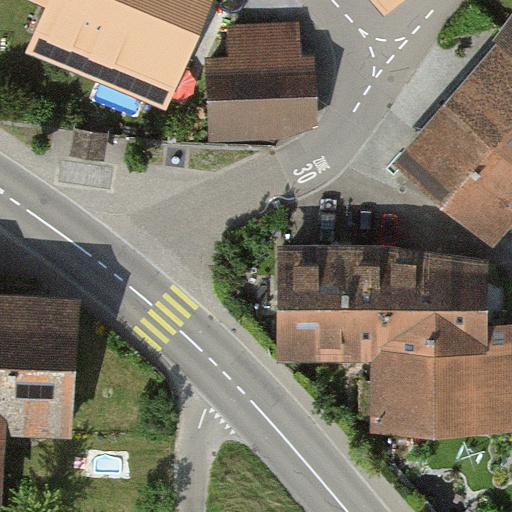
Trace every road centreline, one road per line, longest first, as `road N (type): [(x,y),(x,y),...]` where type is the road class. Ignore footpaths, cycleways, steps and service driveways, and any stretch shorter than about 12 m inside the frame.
road 1 (residential): [(388,89),(323,167),(107,268)]
road 2 (primary): [(225,371),(350,511)]
road 3 (primary): [(107,268),(225,371)]
road 4 (unclassified): [(198,511),(209,399),(225,371)]
road 5 (primary): [(0,190),(107,268)]
